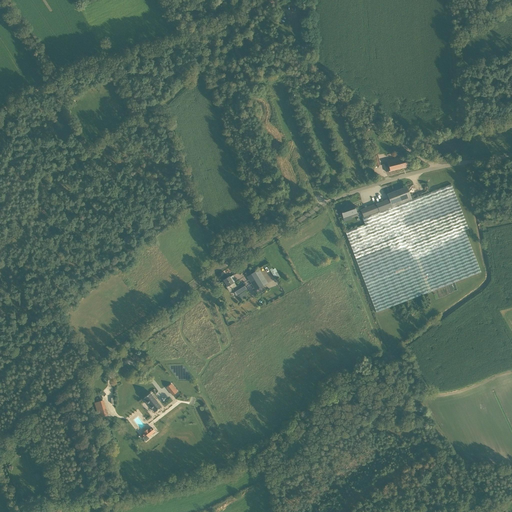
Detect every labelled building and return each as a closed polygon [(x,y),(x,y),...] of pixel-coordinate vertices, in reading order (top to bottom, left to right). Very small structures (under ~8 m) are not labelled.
[(86,133),(81,135),(85,143),(90,140),(86,133)] [(81,138),(80,139),(76,141),(79,147),(84,144),(81,138)] [(380,165),(377,155),(377,153),(371,154),(374,167),(380,165)] [(406,158),(402,159),(401,157),(387,160),(388,163),(384,164),(386,172),(409,166),(407,161),(406,158)] [(468,229),(453,189),(451,184),(412,199),(407,187),(387,194),(389,199),(361,210),(363,218),(363,219),(365,224),(345,232),(376,312),(480,272),(465,230),(468,229)] [(347,207),(340,210),(343,217),(357,213),(354,204),(347,207)] [(247,277),(250,281),(255,291),(263,286),(257,276),(255,272),(247,277)] [(229,292),(233,290),(236,295),(246,289),(243,283),(237,287),(234,283),(233,283),(229,277),(223,280),(227,287),(229,292)] [(166,387),(173,396),(178,391),(171,383),(166,387)] [(162,408),(151,394),(144,399),(155,413),(162,408)] [(105,408),(97,410),(100,417),(107,415),(105,408)] [(148,429),(144,432),(144,433),(141,436),(145,441),(149,439),(148,437),(155,431),(152,428),(148,430),(148,429)] [(32,475),(34,481),(40,478),(38,473),(32,475)]
